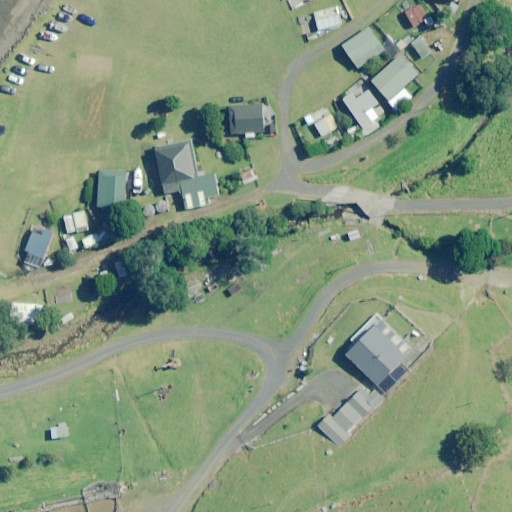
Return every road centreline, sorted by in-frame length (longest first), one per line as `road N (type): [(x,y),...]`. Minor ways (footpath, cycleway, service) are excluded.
road 1 (unclassified): [(140,297),(210,206),(274,154),(511,178)]
road 2 (unclassified): [(140,297),(265,338),(153,511)]
road 3 (track): [(274,154),(276,62),(355,0)]
road 4 (unclassified): [(0,366),(140,297)]
